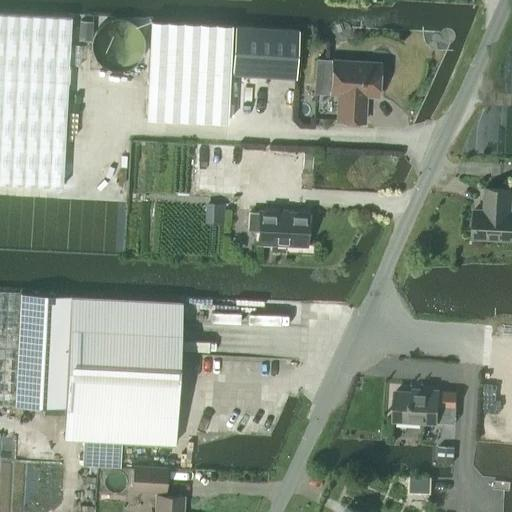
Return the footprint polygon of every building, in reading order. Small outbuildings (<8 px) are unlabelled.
[(71,17),(0,13),(0,183),(62,187),(71,17)] [(91,41),(92,21),(80,21),(79,40),(91,41)] [(226,123),(231,25),(149,21),(145,119),(226,123)] [(295,78),(298,30),(235,26),(232,74),(295,78)] [(378,96),(380,63),(332,60),(330,93),(339,94),(337,120),(363,122),(365,95),(378,96)] [(193,143),(191,196),(239,198),(242,146),(193,143)] [(511,211),(511,189),(485,188),(484,210),(474,210),(473,238),(511,240),(511,211)] [(223,224),(224,203),(205,203),(204,223),(223,224)] [(307,213),(259,211),(259,213),(248,212),(248,230),(258,230),(258,243),(306,245),(307,213)] [(0,404),(63,407),(69,295),(0,292),(0,404)] [(69,295),(63,407),(62,438),(174,444),(181,301),(69,295)] [(436,422),(438,391),(420,390),(420,393),(395,391),(394,420),(436,422)] [(438,444),(438,445),(437,461),(453,463),(454,446),(454,445),(456,431),(439,429),(438,444)] [(179,511),(179,510),(182,510),(183,497),(164,496),(166,465),(132,464),(131,490),(154,491),(152,511),(179,511)] [(409,478),(409,491),(429,492),(430,479),(409,478)]
